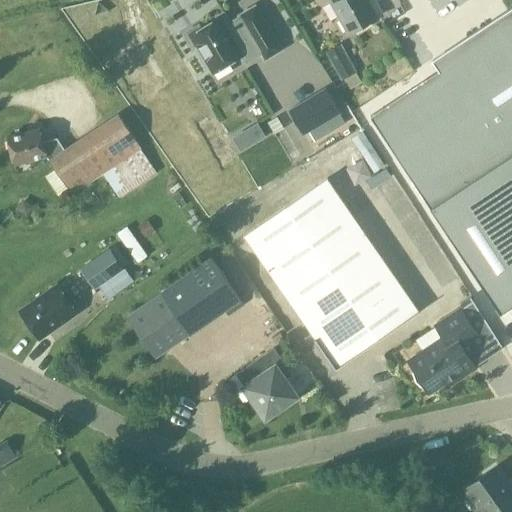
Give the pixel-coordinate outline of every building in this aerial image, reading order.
[(329,0),(349,35),(382,17),(373,0),(329,0)] [(199,26),(184,35),(193,49),(196,47),(208,66),(222,57),(228,67),(242,59),(246,65),(261,56),(264,61),(282,51),(255,7),(239,16),(240,18),(227,26),(221,17),(201,29),(199,26)] [(511,23),(426,80),(371,117),(500,313),(511,305),(511,23)] [(148,92),(176,76),(152,36),(139,43),(137,39),(125,47),(127,51),(124,52),(129,61),(116,69),(132,97),(146,88),(148,92)] [(356,100),(368,93),(342,45),(326,53),(341,81),(345,79),(356,100)] [(333,99),(318,109),(311,98),(289,111),(304,135),(308,132),(340,112),(333,99)] [(237,153),(207,105),(193,113),(222,162),(237,153)] [(340,112),(308,132),(315,142),(347,123),(340,112)] [(39,131),(8,139),(14,165),(46,157),(49,160),(48,160),(72,195),(103,174),(104,174),(141,150),(141,149),(118,114),(64,150),(57,140),(43,144),(39,131)] [(274,116),(265,121),(274,137),(283,131),(274,116)] [(265,138),(258,125),(233,139),(241,152),(265,138)] [(360,162),(372,178),(384,170),(372,153),(360,162)] [(337,369),(419,312),(327,179),(245,236),(337,369)] [(92,190),(78,196),(83,208),(97,202),(92,190)] [(27,203),(20,205),(17,211),(27,217),(33,207),(27,203)] [(110,249),(80,269),(94,289),(123,269),(110,249)] [(212,259),(162,293),(163,296),(140,311),(142,315),(128,324),(151,358),(189,332),(189,334),(240,299),(212,259)] [(58,285),(20,311),(39,339),(77,313),(58,285)] [(239,311),(251,333),(262,327),(255,314),(261,311),(256,302),(239,311)] [(486,327),(471,303),(464,308),(480,331),(486,327)] [(461,310),(436,326),(444,339),(409,362),(414,370),(412,372),(415,382),(423,389),(426,387),(429,392),(444,382),(447,386),(475,367),(461,346),(478,336),(461,310)] [(183,340),(192,362),(205,356),(196,334),(183,340)] [(245,388),(266,417),(295,397),(284,380),(292,375),(274,348),(247,367),(256,380),(245,388)] [(0,447),(0,469),(15,463),(7,444),(0,447)] [(511,511),(511,491),(495,468),(466,489),(469,495),(467,496),(467,499),(474,509),(477,510),(479,508),(482,511),(511,511)]
